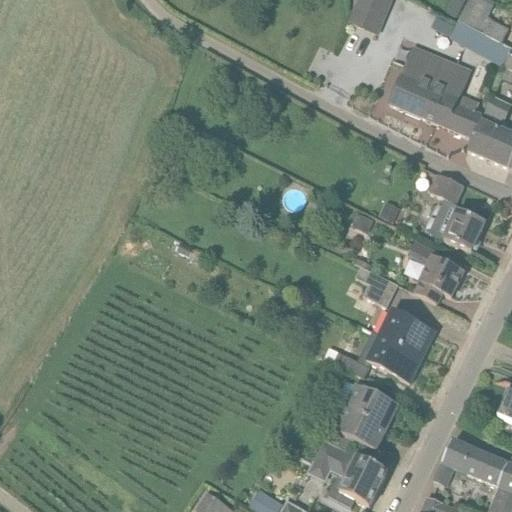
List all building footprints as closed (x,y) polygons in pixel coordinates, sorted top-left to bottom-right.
[(357,0),(354,9),(385,23),(394,0),(357,0)] [(481,36),(487,26),(485,25),(494,5),(484,0),(469,0),(465,10),(458,24),(473,32),(481,36)] [(458,24),(457,26),(448,42),(463,50),(473,32),(458,24)] [(501,47),(493,43),(483,61),(504,72),(509,59),(511,52),(501,47)] [(389,108),(435,127),(451,89),(447,88),(455,69),(413,51),(389,108)] [(435,127),(452,135),(472,143),(467,155),(509,173),(511,166),(511,138),(497,132),(497,133),(481,127),(480,120),(473,117),(477,108),(459,100),(470,75),(455,69),(447,88),(451,89),(435,127)] [(510,109),(492,100),(484,117),(503,125),(510,109)] [(145,191),(152,194),(160,176),(153,173),(145,191)] [(455,208),(463,190),(438,178),(429,197),(455,208)] [(392,226),(399,211),(386,205),(378,220),(392,226)] [(444,243),(471,255),(484,227),(453,213),(448,223),(452,225),(444,243)] [(367,237),(369,233),(373,223),(357,217),(353,227),(352,230),(367,237)] [(179,246),(175,254),(189,260),(193,252),(179,246)] [(352,266),(368,274),(371,268),(355,260),(352,266)] [(437,308),(438,308),(443,297),(451,300),(463,276),(430,260),(426,268),(412,296),(437,308)] [(355,281),(369,288),(392,299),(397,288),(368,274),(360,271),(355,281)] [(369,288),(363,299),(386,311),(392,299),(369,288)] [(379,340),(422,361),(435,335),(392,314),(379,340)] [(372,336),(357,365),(368,371),(370,368),(409,387),(422,361),(379,340),(372,336)] [(338,356),(333,367),(363,381),(368,371),(357,365),(338,356)] [(492,383),(498,386),(509,391),(497,419),(511,425),(511,390),(492,382),(492,383)] [(338,424),(333,434),(338,437),(339,437),(352,443),(376,455),(376,454),(385,436),(388,430),(381,426),(391,405),(356,388),(355,390),(345,385),(335,405),(345,409),(338,424)] [(291,423),(284,434),(292,439),(299,428),(300,429),(309,414),(313,407),(302,401),(298,408),(290,422),(291,423)] [(511,511),(511,469),(452,443),(434,485),(444,490),(453,471),(481,484),(500,490),(491,509),(490,511),(511,511)] [(355,504),(369,511),(376,498),(380,490),(387,476),(323,445),(311,467),(312,467),(329,476),(330,475),(338,479),(328,499),(351,511),(355,504)] [(229,511),(207,497),(197,511),(229,511)] [(422,511),(456,511),(443,507),(427,501),(422,511)] [(300,511),(286,503),(281,511),(300,511)]
